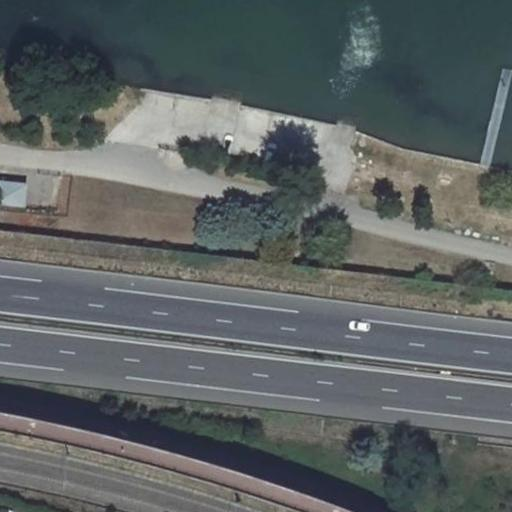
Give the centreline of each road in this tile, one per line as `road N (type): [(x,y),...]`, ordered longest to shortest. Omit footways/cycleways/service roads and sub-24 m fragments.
road 1 (trunk): [(511,356),(0,293)]
road 2 (trunk): [(0,344),(511,404)]
